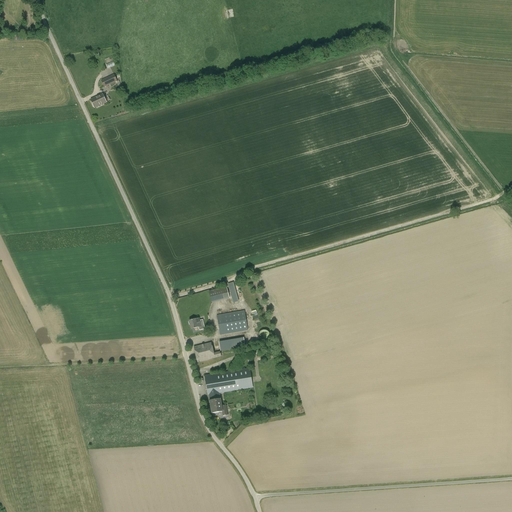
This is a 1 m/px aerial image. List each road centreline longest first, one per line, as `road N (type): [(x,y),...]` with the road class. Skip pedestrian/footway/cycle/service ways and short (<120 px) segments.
road 1 (unclassified): [(255,494),(200,411),(165,285),(39,0)]
road 2 (unclassified): [(255,494),(511,481)]
road 3 (track): [(0,368),(186,357)]
